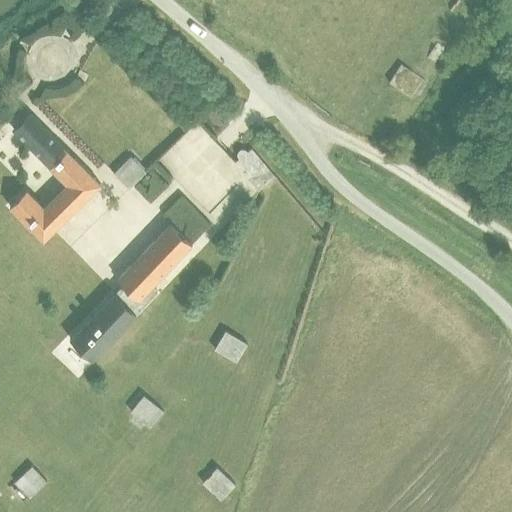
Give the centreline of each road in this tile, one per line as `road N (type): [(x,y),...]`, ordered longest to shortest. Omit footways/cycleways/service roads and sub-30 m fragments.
road 1 (unclassified): [(160,0),(272,97),(335,178),(469,275),(511,317)]
road 2 (unknown): [(121,195),(141,212),(156,208),(272,97)]
road 3 (track): [(376,152),(511,240)]
